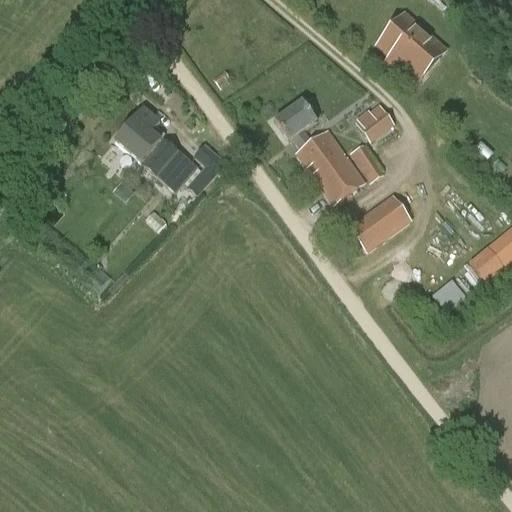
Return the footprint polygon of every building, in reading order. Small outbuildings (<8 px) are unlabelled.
[(443,56),(404,20),(378,49),(417,85),(443,56)] [(226,83),(229,81),(225,76),(214,84),(220,93),(229,87),(226,83)] [(327,135),(313,145),(304,135),(316,126),(302,106),(275,125),(288,145),(291,144),(299,156),(296,158),(333,210),(365,188),(327,135)] [(143,112),(114,146),(176,199),(184,190),(198,200),(224,169),(204,150),(195,160),(205,171),(201,176),(161,142),(160,144),(151,136),(160,126),(143,112)] [(382,116),(360,133),(371,147),(394,130),(382,116)] [(370,189),(382,181),(362,151),(350,159),(370,189)] [(350,232),(368,261),(414,231),(392,202),(350,232)] [(165,228),(153,216),(145,224),(158,236),(165,228)] [(511,234),(493,245),(507,271),(511,267),(511,234)] [(436,296),(447,314),(469,301),(457,283),(436,296)]
